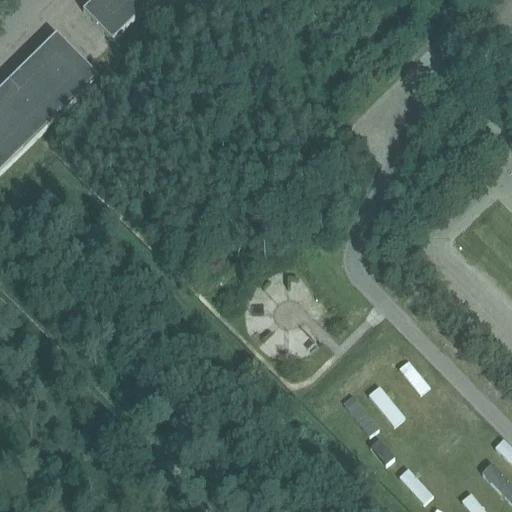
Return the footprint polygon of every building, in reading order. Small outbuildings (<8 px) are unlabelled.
[(99,0),(84,15),(113,46),(159,0),(99,0)] [(58,40),(0,96),(0,179),(99,82),(58,40)] [(396,374),(419,400),(429,392),(406,365),(396,374)] [(367,399),(392,433),(403,424),(378,390),(367,399)] [(368,441),(378,434),(350,398),(340,406),(368,441)] [(444,452),(459,439),(454,433),(439,445),(444,452)] [(368,450),(383,470),(393,462),(378,442),(368,450)] [(511,472),(511,453),(502,444),(493,453),(511,472)] [(510,511),(511,511),(511,490),(491,467),(479,477),(510,511)] [(406,473),(396,483),(422,510),(432,501),(406,473)] [(480,511),(470,497),(459,505),(464,511),(480,511)]
